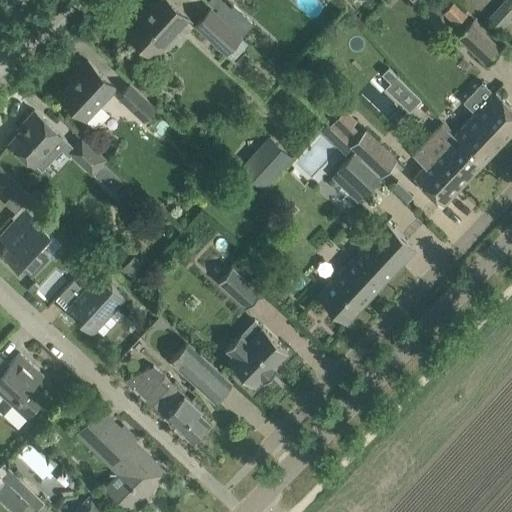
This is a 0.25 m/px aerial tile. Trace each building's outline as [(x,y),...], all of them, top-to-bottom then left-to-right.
[(142,11),(141,11),(142,12),(125,31),(154,58),(176,34),(174,33),(189,17),(170,0),(159,0),(146,15),(142,11)] [(501,28),(511,16),(511,0),(502,0),(488,15),(501,28)] [(469,13),(458,2),(447,13),(458,24),(469,13)] [(228,53),(243,37),(211,8),(196,24),(228,53)] [(486,65),(502,48),(472,21),(456,38),(486,65)] [(88,60),(76,72),(79,75),(60,95),(85,119),(116,86),(88,60)] [(388,67),(383,73),(392,81),(386,87),(409,109),(421,98),(388,67)] [(156,107),(130,82),(117,96),(143,120),(156,107)] [(483,160),(511,129),(511,105),(495,90),(454,133),(483,160)] [(345,109),(342,111),(331,100),(319,112),(330,124),(328,125),(340,136),(356,120),(345,109)] [(21,128),(9,141),(34,164),(62,134),(49,123),(34,109),(24,120),(26,122),(24,125),(26,126),(23,129),(21,128)] [(421,140),(429,129),(417,121),(409,132),(421,140)] [(380,174),(396,157),(365,128),(349,146),(380,174)] [(442,203),(483,160),(454,133),(413,176),(442,203)] [(91,173),(106,157),(81,134),(65,150),(91,173)] [(269,137),(236,172),(240,176),(257,191),(289,156),(273,141),(269,137)] [(380,177),(353,152),(332,175),(357,200),(380,177)] [(104,163),(94,174),(113,191),(123,181),(104,163)] [(7,200),(6,201),(7,202),(16,210),(31,194),(0,165),(0,184),(12,196),(8,201),(7,200)] [(33,273),(37,268),(48,257),(38,247),(52,231),(46,226),(55,216),(31,194),(16,210),(17,211),(13,215),(24,225),(2,249),(5,251),(2,253),(13,263),(16,261),(18,263),(19,261),(33,273)] [(317,296),(345,323),(415,248),(386,221),(317,296)] [(134,253),(121,268),(130,277),(143,262),(134,253)] [(91,274),(104,261),(96,254),(83,267),(91,274)] [(260,292),(231,266),(218,281),(247,307),(260,292)] [(79,319),(92,332),(124,296),(98,272),(69,303),(73,307),(69,310),(76,317),(80,313),(82,315),(80,319),(79,318),(79,319)] [(287,350),(262,326),(247,341),(239,334),(226,348),(233,355),(228,360),(253,385),(261,377),(264,380),(275,368),(272,365),(287,350)] [(232,382),(217,369),(188,342),(170,361),(215,401),(232,382)] [(0,391),(13,403),(27,417),(45,398),(32,386),(43,374),(19,352),(8,364),(0,355),(0,391)] [(164,415),(164,414),(192,439),(209,420),(199,411),(201,408),(153,364),(124,378),(164,415)] [(91,417),(75,434),(117,474),(105,486),(131,511),(133,511),(146,499),(140,493),(148,486),(151,488),(166,472),(133,440),(136,437),(123,425),(121,428),(112,419),(103,428),(91,417)] [(0,464),(0,500),(13,511),(30,511),(34,508),(6,482),(13,474),(1,463),(0,464)] [(105,511),(91,498),(77,511),(105,511)]
